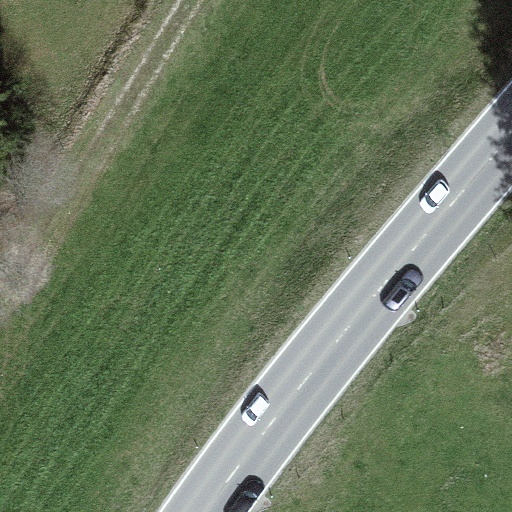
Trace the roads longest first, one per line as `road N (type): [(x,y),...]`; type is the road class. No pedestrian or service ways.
road 1 (primary): [(207,511),(370,299),(511,136)]
road 2 (track): [(0,294),(191,0)]
